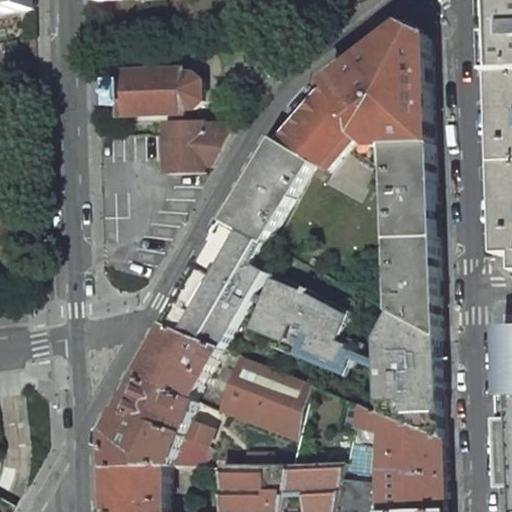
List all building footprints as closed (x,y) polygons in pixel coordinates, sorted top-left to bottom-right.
[(30,0),(0,0),(0,14),(32,11),(30,0)] [(511,0),(491,0),(495,75),(511,74),(511,0)] [(385,318),(445,339),(434,41),(407,27),(322,93),(278,140),(328,173),(355,145),(376,152),(385,318)] [(113,86),(110,86),(110,89),(113,89),(114,101),(111,101),(111,104),(114,104),(113,107),(122,106),(122,117),(187,114),(187,109),(195,109),(205,101),(204,81),(194,73),(186,74),(186,71),(121,73),(121,84),(113,84),(113,86)] [(511,74),(495,75),(501,257),(511,256),(511,74)] [(236,132),(224,126),(206,123),(207,132),(167,133),(168,135),(169,173),(208,174),(209,168),(216,168),(236,132)] [(269,244),(314,170),(277,147),(230,228),(263,241),(269,244)] [(263,241),(230,228),(207,265),(212,268),(208,275),(200,290),(195,287),(171,328),(227,350),(256,299),(270,275),(256,267),(270,244),(269,244),(263,241)] [(195,287),(200,290),(208,275),(212,268),(207,265),(195,287)] [(278,277),(254,339),(349,376),(360,349),(336,340),(338,334),(343,336),(352,313),(310,296),(313,291),(309,289),(278,277)] [(445,339),(385,318),(374,342),(378,413),(449,441),(447,389),(441,389),(439,360),(445,360),(445,339)] [(227,350),(171,328),(141,381),(198,401),(214,373),(217,374),(220,370),(216,368),(227,350)] [(250,359),(245,357),(225,411),(255,423),(288,436),(305,442),(320,386),(250,359)] [(198,401),(141,381),(110,434),(112,468),(174,466),(193,466),(203,466),(217,431),(195,422),(203,403),(198,401)] [(451,511),(449,441),(378,413),(320,386),(305,442),(300,466),(280,466),(250,466),(217,466),(216,483),(216,505),(216,511),(451,511)] [(225,411),(220,410),(215,425),(250,438),(255,423),(225,411)] [(305,442),(288,436),(280,466),(300,466),(305,442)] [(279,453),(250,452),(250,466),(280,466),(279,453)] [(174,511),(174,466),(112,468),(113,511),(174,511)] [(203,466),(193,466),(194,483),(216,483),(217,466),(203,466)] [(196,494),(186,494),(186,505),(194,505),(196,505),(196,494)]
